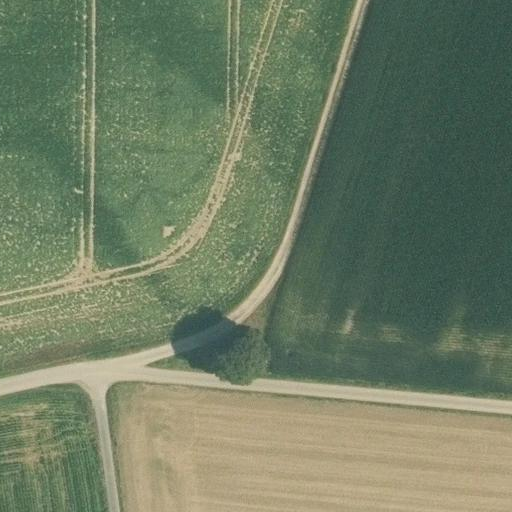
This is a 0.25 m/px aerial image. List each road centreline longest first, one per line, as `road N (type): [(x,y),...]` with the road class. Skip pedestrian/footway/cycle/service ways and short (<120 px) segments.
road 1 (track): [(119,369),(196,340),(259,301),(300,209),(361,0)]
road 2 (track): [(119,369),(511,406)]
road 3 (track): [(119,511),(96,369)]
road 4 (track): [(0,390),(119,369)]
